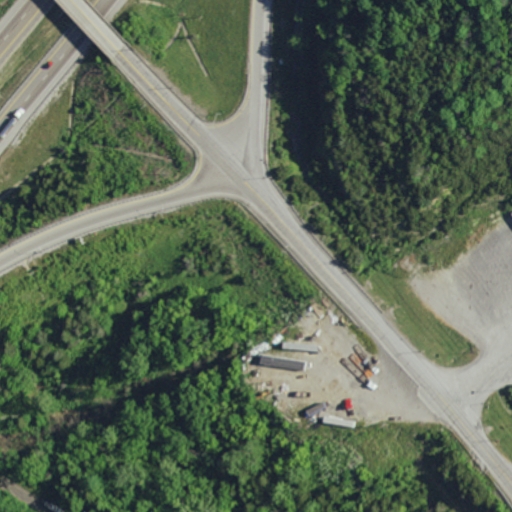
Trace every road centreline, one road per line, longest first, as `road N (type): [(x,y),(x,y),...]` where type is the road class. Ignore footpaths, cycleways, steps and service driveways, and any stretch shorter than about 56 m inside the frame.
road 1 (primary): [(511,480),(135,66)]
road 2 (motorway): [(0,263),(113,215),(174,199),(221,157)]
road 3 (motorway): [(0,138),(112,0)]
road 4 (motorway): [(198,132),(222,131),(255,109),(261,0)]
